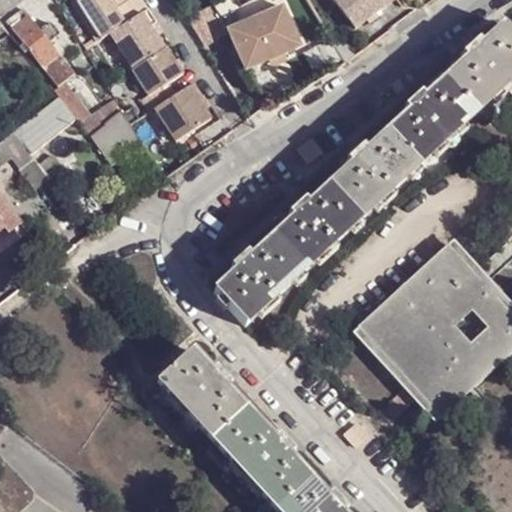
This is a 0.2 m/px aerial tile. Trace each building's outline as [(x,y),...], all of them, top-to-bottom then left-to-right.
[(0,0),(0,20),(27,0),(0,0)] [(108,0),(77,0),(75,2),(102,42),(110,36),(134,72),(132,73),(150,98),(142,102),(151,115),(156,112),(178,144),(216,118),(210,108),(204,99),(208,97),(198,84),(180,95),(173,83),(186,75),(168,49),(166,50),(158,38),(151,28),(157,24),(141,0),(133,0),(127,5),(116,11),(109,1),(108,0)] [(123,0),(110,0),(109,1),(116,11),(127,5),(123,0)] [(331,0),(354,30),(383,9),(378,1),(379,0),(331,0)] [(379,0),(378,1),(383,9),(395,0),(379,0)] [(283,8),(229,33),(248,73),(271,62),(285,55),(302,48),(283,8)] [(7,24),(13,33),(28,21),(26,17),(28,16),(23,11),(7,24)] [(30,53),(60,89),(65,85),(74,78),(65,66),(62,63),(49,46),(40,35),(28,21),(13,33),(30,53)] [(158,38),(164,35),(157,24),(151,28),(158,38)] [(60,38),(51,26),(40,35),(49,46),(60,38)] [(511,85),(511,33),(506,27),(485,47),(480,42),(462,57),(467,62),(446,81),(478,116),(511,85)] [(0,43),(11,37),(9,35),(4,28),(0,30),(0,43)] [(11,37),(26,55),(30,53),(13,33),(9,35),(11,37)] [(71,52),(75,58),(85,52),(81,46),(71,52)] [(62,63),(65,66),(76,60),(75,58),(71,52),(63,57),(66,62),(62,63)] [(273,68),(288,61),(285,55),(271,62),(273,68)] [(478,116),(446,81),(428,99),(422,93),(405,109),(409,114),(388,135),(421,169),(478,116)] [(84,127),(93,118),(65,85),(60,89),(56,93),(61,100),(84,127)] [(122,113),(116,103),(102,111),(109,123),(122,113)] [(27,133),(40,148),(76,121),(63,105),(27,133)] [(109,123),(102,111),(93,118),(84,127),(93,137),(109,123)] [(93,137),(113,166),(143,148),(122,113),(109,123),(93,137)] [(17,134),(0,146),(0,169),(11,160),(21,171),(36,160),(17,134)] [(421,169),(388,135),(367,154),(364,149),(348,163),(352,168),(333,186),(364,222),(421,169)] [(36,160),(21,171),(35,191),(51,181),(36,160)] [(304,277),(364,222),(333,186),(311,206),(305,201),(289,219),(293,224),(272,242),(304,277)] [(20,225),(0,198),(0,220),(6,229),(5,230),(8,233),(20,225)] [(304,277),(272,242),(253,260),(249,256),(231,270),(236,276),(215,296),(247,331),(304,277)] [(511,318),(448,249),(358,332),(441,424),(511,357),(511,318)] [(216,451),(250,419),(226,394),(231,389),(216,373),(211,378),(192,356),(158,387),(216,451)] [(274,511),(275,511),(308,483),(288,462),(295,457),(279,440),(274,445),(250,419),(216,451),(274,511)] [(347,511),(333,496),(327,502),(308,483),(275,511),(347,511)]
